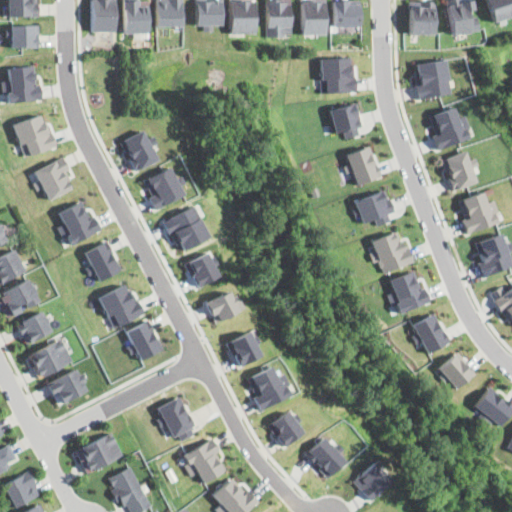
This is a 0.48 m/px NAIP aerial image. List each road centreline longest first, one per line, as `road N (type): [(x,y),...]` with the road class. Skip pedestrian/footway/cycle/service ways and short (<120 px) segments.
road 1 (residential): [(325,511),(300,504),(248,446),(106,182),(70,94),(66,0)]
road 2 (residential): [(511,365),(459,292),(393,123),(381,0)]
road 3 (residential): [(39,441),(200,359)]
road 4 (residential): [(80,511),(0,365)]
